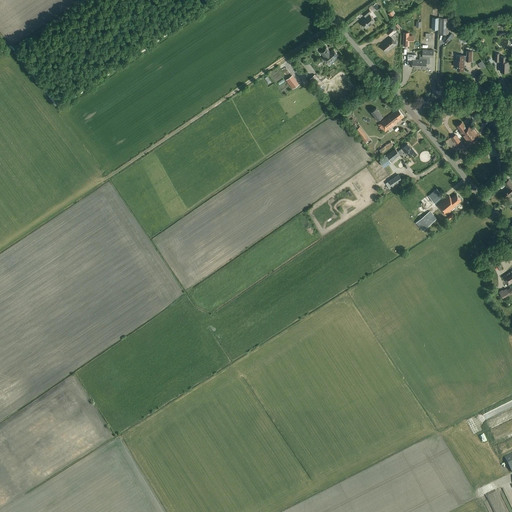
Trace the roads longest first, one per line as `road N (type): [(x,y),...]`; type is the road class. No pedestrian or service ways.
road 1 (tertiary): [(511,234),(413,115)]
road 2 (tertiary): [(413,115),(316,0)]
